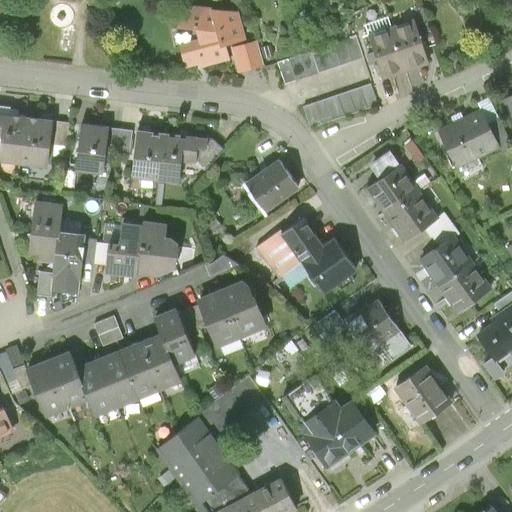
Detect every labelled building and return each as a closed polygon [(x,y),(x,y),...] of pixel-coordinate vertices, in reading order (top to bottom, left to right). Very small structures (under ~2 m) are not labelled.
[(180,47),(184,67),(233,60),(231,48),(245,45),(237,13),(175,4),(175,24),(194,27),(197,45),(180,47)] [(394,27),(411,72),(435,63),(417,18),(394,27)] [(411,72),(394,27),(370,37),(387,81),(411,72)] [(356,37),(278,64),(285,85),(364,59),(356,37)] [(245,45),(231,48),(233,60),(236,72),(261,66),(256,42),(245,45)] [(372,85),(303,110),(310,130),(379,105),(372,85)] [(502,149),(484,109),(438,130),(456,170),(502,149)] [(0,163),(21,167),(27,118),(0,114),(0,163)] [(56,122),(27,118),(21,167),(49,171),(56,122)] [(110,130),(83,126),(77,174),(104,177),(107,154),(110,130)] [(135,132),(110,130),(107,154),(132,156),(135,132)] [(155,185),(161,135),(135,132),(132,156),(129,182),(155,185)] [(161,135),(155,185),(181,188),(183,164),(187,138),(161,135)] [(210,142),(187,138),(183,164),(206,168),(210,142)] [(301,191),(280,161),(248,183),(269,214),(301,191)] [(367,191),(387,219),(423,193),(404,166),(367,191)] [(443,221),(423,193),(387,219),(406,246),(443,221)] [(60,232),(63,204),(36,201),(29,262),(56,265),(60,232)] [(336,242),(325,249),(302,217),(258,248),(287,289),(309,274),(327,298),(359,275),(336,242)] [(140,279),(145,226),(122,224),(120,247),(109,246),(106,277),(140,279)] [(168,248),(170,228),(145,226),(140,279),(178,283),(181,249),(168,248)] [(87,235),(60,232),(56,265),(53,295),(80,298),(87,235)] [(423,264),(443,290),(475,265),(456,239),(423,264)] [(495,291),(475,265),(443,290),(463,317),(495,291)] [(251,279),(225,291),(248,343),(274,331),(251,279)] [(221,354),(248,343),(225,291),(199,302),(221,354)] [(402,333),(379,300),(349,320),(371,354),(402,333)] [(495,327),(478,339),(496,365),(511,354),(511,306),(491,321),(495,327)] [(198,361),(178,311),(157,319),(163,335),(177,370),(198,361)] [(163,335),(142,344),(163,396),(184,387),(177,370),(163,335)] [(141,404),(163,396),(142,344),(120,353),(141,404)] [(120,413),(141,404),(120,353),(99,361),(120,413)] [(71,354),(49,362),(70,415),(91,407),(77,370),(71,354)] [(120,413),(99,361),(77,370),(91,407),(98,422),(120,413)] [(48,424),(70,415),(49,362),(27,371),(34,387),(48,424)] [(34,387),(27,371),(25,366),(13,371),(22,392),(34,387)] [(457,407),(431,368),(397,390),(423,429),(457,407)] [(211,437),(265,398),(249,375),(195,415),(197,418),(211,437)] [(380,439),(357,404),(343,413),(337,403),(299,429),(329,474),(380,439)] [(0,409),(0,433),(13,428),(5,412),(0,409)] [(211,437),(197,418),(158,448),(192,496),(203,511),(219,511),(252,495),(230,464),(211,437)] [(280,479),(257,492),(268,511),(288,511),(296,508),(292,499),(280,479)] [(268,511),(257,492),(252,495),(219,511),(268,511)]
